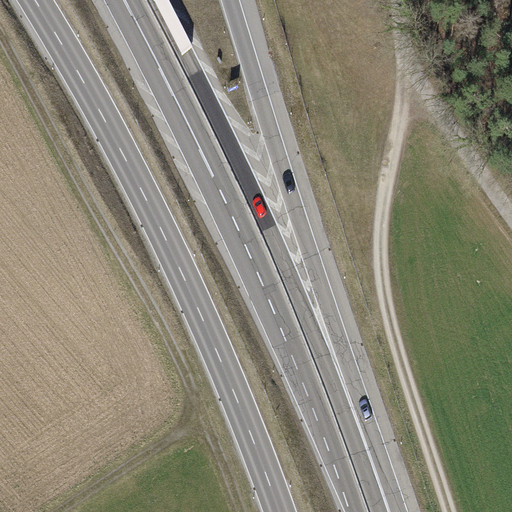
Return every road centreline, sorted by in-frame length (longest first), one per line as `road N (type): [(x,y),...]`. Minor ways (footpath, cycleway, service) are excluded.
road 1 (primary): [(280,511),(160,226),(35,0)]
road 2 (trunk): [(137,0),(255,242),(359,511)]
road 3 (trunk): [(380,511),(273,234),(159,0)]
road 4 (trunk): [(388,511),(380,454),(232,0)]
road 5 (track): [(0,43),(175,356),(239,511)]
road 6 (track): [(448,511),(384,290),(382,235),(415,61)]
road 7 (track): [(204,419),(62,511)]
